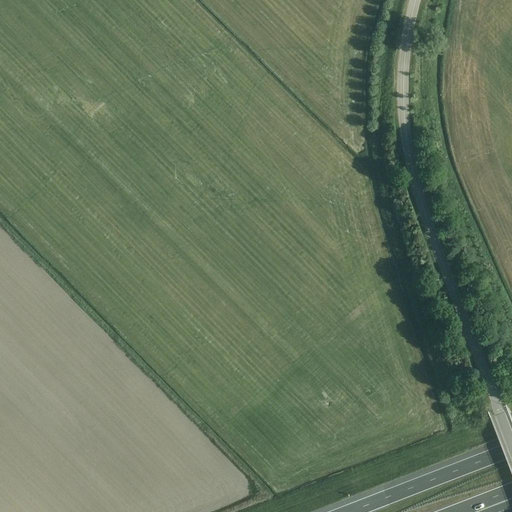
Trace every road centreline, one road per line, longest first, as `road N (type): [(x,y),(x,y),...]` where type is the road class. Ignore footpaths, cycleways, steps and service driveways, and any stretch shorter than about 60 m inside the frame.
road 1 (unclassified): [(511,447),(418,187),(403,105),(413,0)]
road 2 (motorway): [(511,449),(350,511)]
